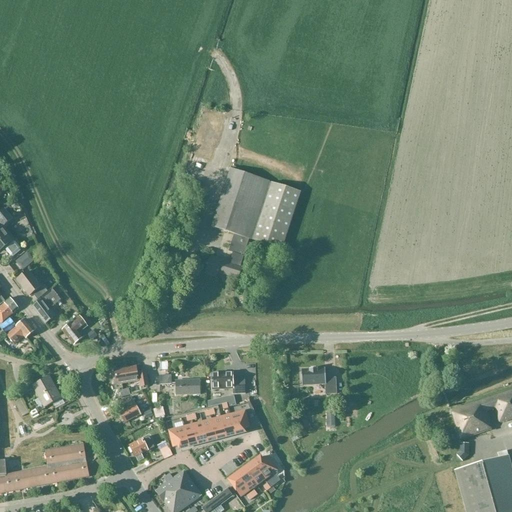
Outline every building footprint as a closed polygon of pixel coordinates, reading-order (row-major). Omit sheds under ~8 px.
[(234,235),(249,240),(251,241),(251,240),(282,250),(300,192),(269,183),(230,170),(211,228),(234,235)] [(5,211),(0,214),(0,223),(0,224),(0,251),(6,246),(7,247),(6,248),(6,250),(11,257),(13,257),(20,251),(20,249),(15,243),(13,242),(12,243),(11,242),(12,242),(1,228),(12,220),(5,211)] [(235,254),(232,263),(241,266),(249,240),(234,235),(229,252),(235,254)] [(177,264),(182,246),(170,242),(164,260),(177,264)] [(31,268),(39,259),(31,251),(22,260),(31,268)] [(241,266),(232,263),(210,256),(204,275),(216,278),(218,273),(238,280),(242,267),(241,266)] [(37,300),(40,298),(47,292),(42,285),(40,287),(28,272),(17,280),(29,296),(33,294),(37,300)] [(48,293),(47,292),(40,298),(41,300),(32,308),(45,324),(55,317),(48,308),(50,306),(51,308),(60,300),(52,290),(48,293)] [(5,302),(0,306),(0,322),(1,324),(18,310),(10,299),(5,302)] [(87,327),(80,317),(63,330),(73,344),(75,345),(84,338),(80,332),(87,327)] [(5,334),(16,325),(10,319),(0,328),(5,334)] [(26,319),(17,326),(6,335),(7,336),(14,346),(24,337),(26,339),(35,331),(26,319)] [(325,395),(336,395),(335,379),(326,379),(325,369),(317,370),(317,369),(309,370),(301,371),(302,386),(325,385),(325,395)] [(139,382),(140,384),(140,388),(147,387),(145,374),(138,375),(138,370),(117,373),(118,385),(139,382)] [(168,376),(168,370),(159,371),(160,376),(159,376),(159,385),(171,385),(171,376),(168,376)] [(233,377),(233,372),(211,374),(211,391),(232,390),(233,395),(245,395),(245,376),(233,377)] [(33,389),(37,398),(55,389),(53,385),(54,384),(49,376),(32,386),(31,386),(24,390),(26,393),(33,389)] [(200,396),(200,380),(175,381),(175,397),(200,396)] [(61,399),(55,389),(37,398),(42,406),(35,410),(37,413),(45,409),(44,408),(61,399)] [(511,392),(451,412),(460,440),(490,430),(487,423),(490,422),(487,412),(494,410),(499,423),(511,418),(511,392)] [(20,397),(16,399),(13,401),(22,417),(29,413),(20,397)] [(236,406),(233,397),(227,397),(207,402),(208,408),(222,405),(227,404),(228,408),(236,406)] [(125,422),(139,415),(135,407),(121,414),(125,422)] [(165,416),(163,407),(153,410),(156,419),(165,416)] [(153,417),(150,411),(143,414),(146,420),(153,417)] [(230,415),(235,435),(245,433),(244,429),(250,427),(245,411),(230,415)] [(221,418),(226,438),(235,435),(230,415),(221,418)] [(217,440),(226,438),(221,418),(211,420),(217,440)] [(211,420),(202,422),(207,443),(217,440),(211,420)] [(202,422),(193,425),(198,445),(207,443),(202,422)] [(193,425),(184,427),(189,447),(198,445),(193,425)] [(146,433),(149,439),(154,442),(162,437),(156,427),(146,433)] [(184,427),(168,431),(169,436),(175,435),(179,450),(189,447),(184,427)] [(141,454),(151,449),(147,440),(144,441),(143,439),(129,446),(134,457),(136,457),(138,461),(144,459),(141,454)] [(0,494),(89,477),(86,459),(84,445),(45,451),(48,467),(11,474),(7,475),(6,461),(0,461),(0,494)] [(511,511),(511,470),(508,456),(456,470),(467,511),(511,511)] [(252,464),(265,481),(277,471),(274,467),(270,471),(260,458),(252,464)] [(265,481),(252,464),(245,469),(257,486),(265,481)] [(237,475),(249,492),(257,486),(245,469),(237,475)] [(185,470),(171,481),(179,492),(193,481),(185,470)] [(241,498),(249,492),(237,475),(229,481),(241,498)] [(179,492),(171,481),(157,491),(165,502),(179,492)] [(201,493),(193,481),(179,492),(187,503),(201,493)] [(204,511),(211,511),(219,507),(236,495),(230,487),(202,507),(204,511)] [(174,511),(187,503),(179,492),(165,502),(171,511),(174,511)]
